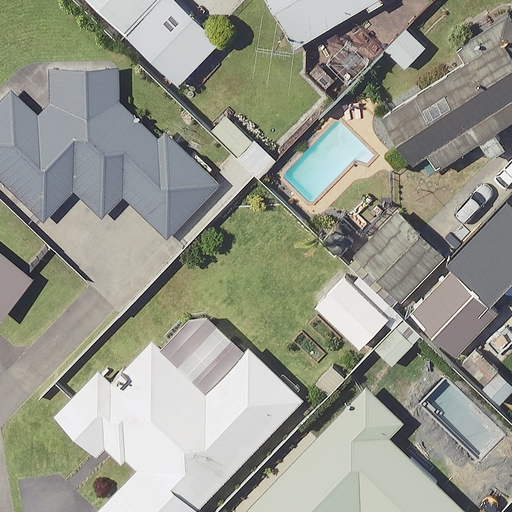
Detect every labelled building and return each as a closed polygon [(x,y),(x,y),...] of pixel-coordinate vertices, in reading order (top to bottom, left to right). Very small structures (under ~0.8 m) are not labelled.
[(82,0),(177,91),(223,43),(178,0),(82,0)] [(384,0),(271,0),(299,49),(384,0)] [(506,0),(450,36),(470,67),(387,120),(414,162),(492,112),(502,126),(511,119),(511,7),(507,0),(506,0)] [(434,51),(409,24),(378,52),(403,79),(434,51)] [(119,109),(120,73),(46,71),(45,102),(30,118),(6,95),(0,100),(0,189),(38,227),(68,196),(98,226),(124,200),(161,238),(207,192),(119,109)] [(494,304),(511,287),(511,206),(454,262),(494,304)] [(446,256),(402,214),(359,258),(403,300),(446,256)] [(0,308),(24,279),(0,259),(0,308)] [(407,317),(352,261),(311,301),(366,357),(407,317)] [(490,315),(449,274),(409,314),(450,355),(490,315)] [(237,370),(201,333),(175,358),(159,342),(120,381),(106,367),(58,416),(99,457),(108,448),(134,474),(96,511),(200,511),(307,407),(254,353),(237,370)] [(467,511),(392,436),(403,425),(359,381),(226,511),(467,511)]
